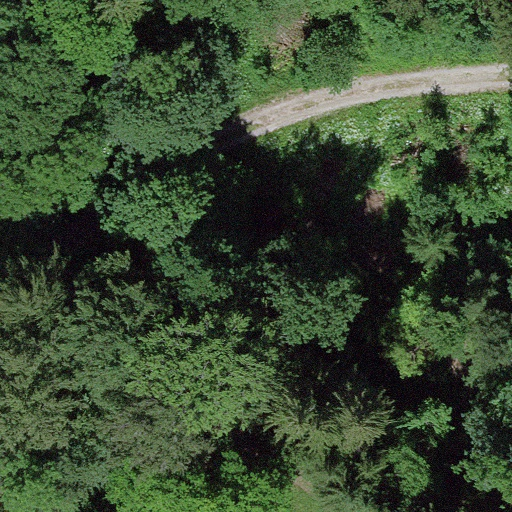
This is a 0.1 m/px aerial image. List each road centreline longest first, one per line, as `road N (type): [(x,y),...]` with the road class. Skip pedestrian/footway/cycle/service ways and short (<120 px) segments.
road 1 (track): [(176,148),(287,108),(433,76),(511,73)]
road 2 (track): [(0,300),(176,148)]
